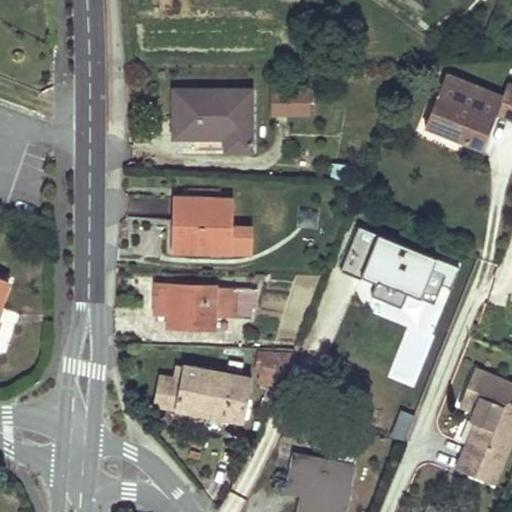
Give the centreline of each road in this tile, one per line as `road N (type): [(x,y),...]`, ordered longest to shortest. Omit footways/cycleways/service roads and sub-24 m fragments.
road 1 (unknown): [(376,511),(489,239),(498,150)]
road 2 (secondary): [(93,431),(90,150)]
road 3 (secondary): [(90,150),(65,423)]
road 4 (unknown): [(227,511),(347,277)]
road 5 (secondary): [(90,150),(87,0)]
road 6 (residential): [(183,511),(148,459),(93,431)]
